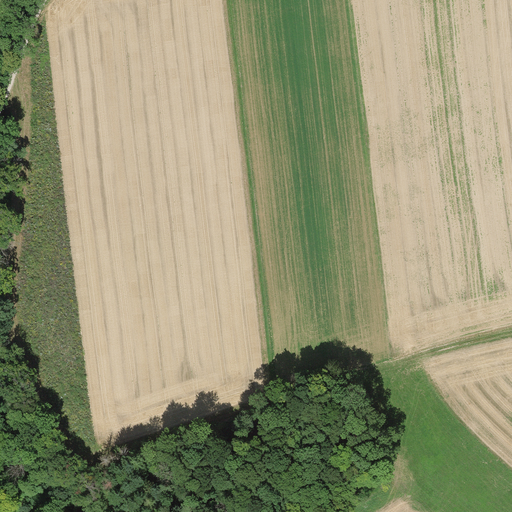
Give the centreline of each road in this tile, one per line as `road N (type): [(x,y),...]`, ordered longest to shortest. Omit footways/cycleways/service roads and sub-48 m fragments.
road 1 (track): [(115,511),(39,417),(11,336),(5,260),(22,134),(12,71)]
road 2 (track): [(511,329),(315,387)]
